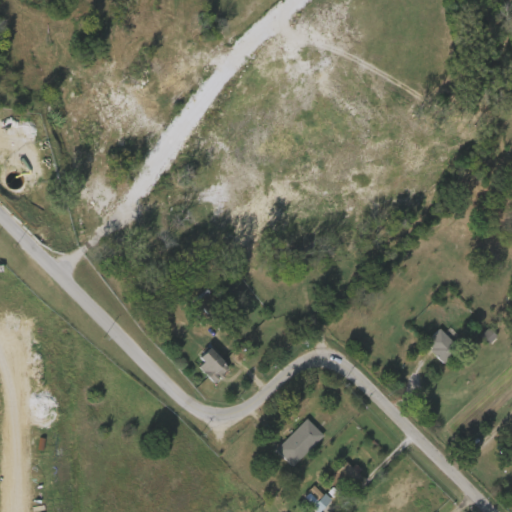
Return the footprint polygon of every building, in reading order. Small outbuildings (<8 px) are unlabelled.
[(209,320),(201,326),(186,309),(206,292),(220,310),(209,320)] [(449,327),(459,338),(452,345),(455,349),(441,364),(427,350),(428,349),(422,343),(436,329),(441,335),(449,327)] [(487,338),(479,331),(470,340),(478,348),(487,338)] [(205,349),(227,369),(223,373),(224,375),(220,380),(217,378),(213,383),(207,377),(212,371),(198,356),(205,349)] [(186,364),(205,385),(219,371),(200,350),(186,364)] [(320,435),(289,466),(272,448),(303,418),(320,435)] [(511,421),(499,436),(511,448),(511,421)] [(345,461),(354,471),(356,469),(359,472),(357,473),(359,476),(348,487),(333,472),(345,461)] [(351,477),(338,463),(325,475),(337,489),(351,477)] [(293,500),(304,511),(314,511),(322,505),(306,488),(293,500)]
